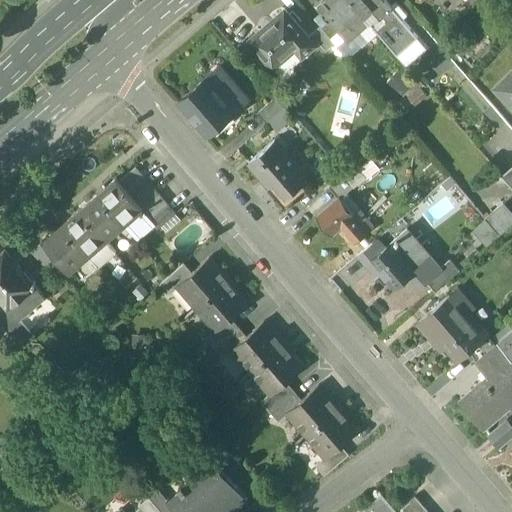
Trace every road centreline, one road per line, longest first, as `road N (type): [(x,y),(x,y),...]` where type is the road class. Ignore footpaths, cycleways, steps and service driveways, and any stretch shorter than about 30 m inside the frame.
road 1 (residential): [(422,426),(111,52)]
road 2 (primary): [(0,148),(111,52)]
road 3 (residential): [(317,511),(422,426)]
road 4 (primary): [(94,0),(0,82)]
